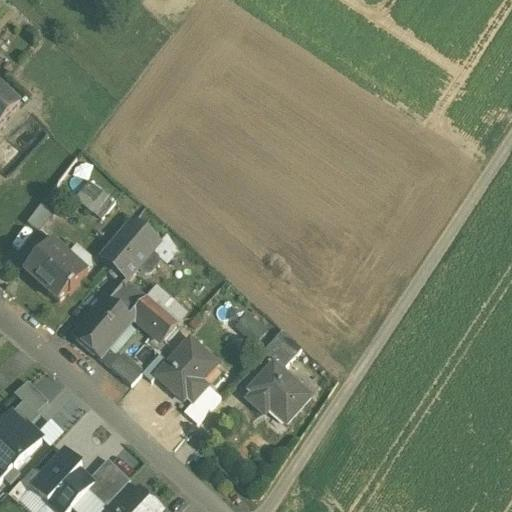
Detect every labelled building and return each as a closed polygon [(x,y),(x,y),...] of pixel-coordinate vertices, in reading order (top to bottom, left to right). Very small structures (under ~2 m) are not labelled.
[(0,131),(20,110),(0,90),(0,131)] [(115,206),(88,186),(75,203),(102,224),(115,206)] [(41,208),(27,227),(39,236),(53,217),(41,208)] [(135,225),(101,265),(126,286),(161,247),(135,225)] [(67,259),(52,246),(25,277),(59,308),(67,298),(69,300),(88,278),(67,259)] [(91,262),(77,249),(67,259),(86,276),(92,270),(91,262)] [(145,303),(127,286),(111,305),(129,321),(132,318),(145,303)] [(106,301),(72,340),(100,364),(104,358),(130,322),(129,321),(111,305),(106,301)] [(166,321),(145,303),(132,318),(152,337),(166,321)] [(302,353),(282,335),(265,354),(277,365),(278,364),(286,372),(302,353)] [(170,366),(156,381),(157,382),(173,397),(177,393),(193,408),(208,391),(202,385),(217,368),(190,344),(170,366)] [(131,382),(104,358),(100,364),(95,370),(123,393),(131,382)] [(161,358),(144,377),(153,386),(157,382),(156,381),(170,366),(161,358)] [(274,368),(258,385),(262,388),(247,404),(264,420),(270,414),(287,429),(311,401),(274,368)] [(48,406),(28,387),(14,399),(23,407),(12,418),(28,432),(40,420),(37,418),(48,406)] [(9,419),(0,428),(0,486),(3,483),(13,473),(14,475),(15,474),(42,445),(28,432),(12,418),(10,420),(9,419)] [(65,456),(31,492),(51,511),(72,511),(88,495),(94,489),(89,484),(74,470),(77,467),(65,456)] [(130,486),(108,465),(89,484),(94,489),(88,495),(106,511),(127,489),(130,486)] [(13,473),(3,483),(10,489),(20,478),(15,474),(14,475),(13,473)] [(106,511),(105,511),(122,511),(136,498),(127,489),(106,511)] [(122,511),(156,511),(139,495),(122,511)]
